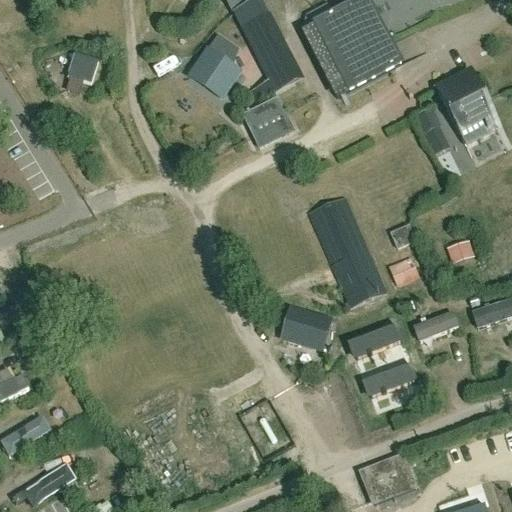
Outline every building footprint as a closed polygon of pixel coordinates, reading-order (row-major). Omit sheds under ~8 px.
[(350,93),(401,67),(368,2),(317,28),(350,93)] [(295,86),(261,22),(241,32),(275,96),(295,86)] [(224,99),(240,74),(208,53),(191,77),(224,99)] [(99,71),(72,62),(65,84),(92,92),(99,71)] [(478,102),(466,79),(438,93),(466,150),(498,133),(482,100),(478,102)] [(113,97),(92,102),(96,122),(117,118),(113,97)] [(258,150),(292,134),(277,101),(243,118),(258,150)] [(432,131),(422,136),(432,155),(442,150),(432,131)] [(74,148),(57,154),(66,178),(83,172),(74,148)] [(2,161),(0,162),(0,178),(22,202),(32,193),(2,161)] [(350,198),(310,216),(352,312),(392,295),(350,198)] [(414,244),(408,228),(391,234),(396,250),(414,244)] [(444,249),(448,262),(474,255),(470,241),(444,249)] [(410,257),(386,268),(396,289),(420,278),(410,257)] [(511,301),(511,300),(472,311),(480,337),(511,328),(511,301)] [(313,350),(322,320),(292,312),(283,342),(313,350)] [(452,312),(415,325),(420,342),(458,329),(452,312)] [(396,331),(349,348),(354,364),(402,347),(396,331)] [(407,366),(368,380),(374,397),(413,382),(407,366)] [(0,405),(29,392),(23,378),(0,388),(0,405)] [(43,420),(0,444),(0,445),(8,459),(51,434),(50,432),(43,420)] [(374,507),(415,491),(402,460),(361,476),(374,507)] [(23,495),(22,495),(25,501),(32,511),(63,492),(73,486),(77,483),(67,467),(23,495)] [(79,495),(73,486),(63,492),(69,501),(79,495)] [(16,507),(25,501),(22,495),(23,495),(23,494),(12,501),(16,507)] [(490,511),(485,497),(440,511),(490,511)]
